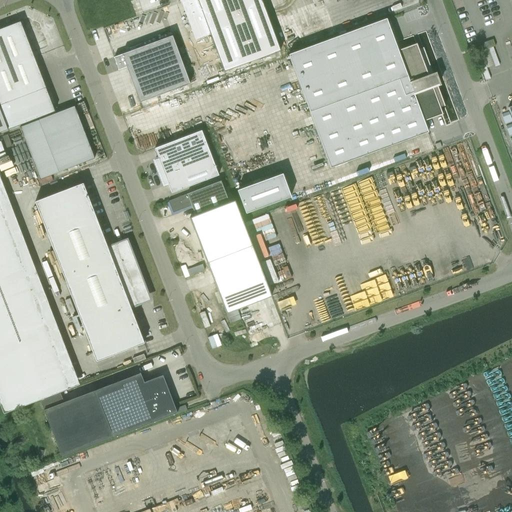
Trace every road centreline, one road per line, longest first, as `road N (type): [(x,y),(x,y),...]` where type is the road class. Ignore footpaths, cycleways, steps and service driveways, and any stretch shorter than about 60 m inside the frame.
road 1 (unclassified): [(273,362),(210,384),(62,0)]
road 2 (unclassified): [(511,275),(273,362)]
road 3 (unclassified): [(511,209),(435,0)]
road 4 (unclassified): [(329,511),(273,362)]
